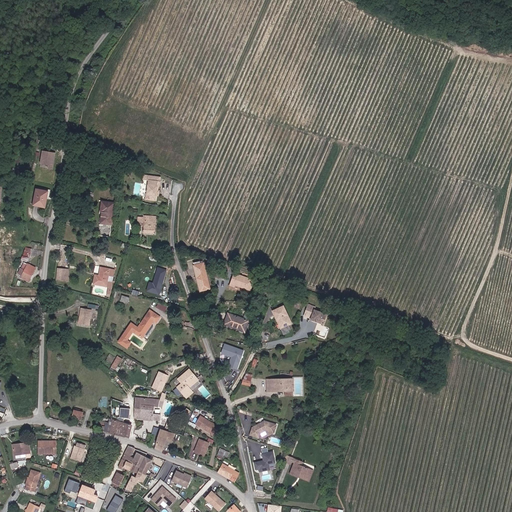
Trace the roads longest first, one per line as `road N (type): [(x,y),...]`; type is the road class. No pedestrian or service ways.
road 1 (unclassified): [(130,0),(84,62),(67,103),(42,310)]
road 2 (residential): [(254,508),(236,430),(172,245),(175,197)]
road 3 (residential): [(40,421),(214,474),(254,508)]
road 4 (track): [(345,0),(433,37),(511,56)]
